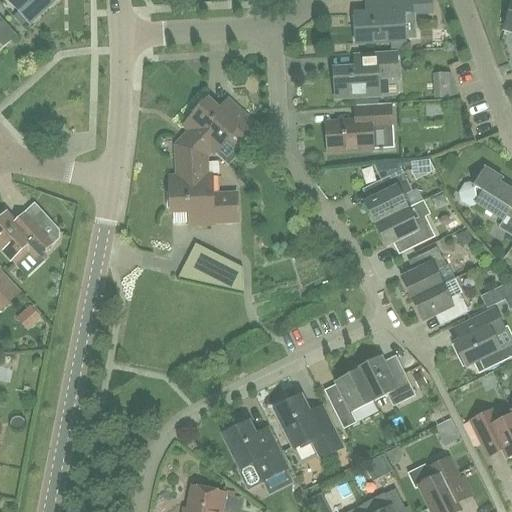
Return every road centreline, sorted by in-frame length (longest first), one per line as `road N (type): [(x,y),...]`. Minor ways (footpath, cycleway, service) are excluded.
road 1 (residential): [(141,511),(157,436),(200,400),(389,311)]
road 2 (tertiary): [(48,511),(113,184)]
road 3 (residential): [(389,311),(288,158),(276,104),(276,29)]
road 4 (residential): [(121,40),(276,29)]
road 5 (tertiary): [(113,184),(121,40)]
road 6 (residential): [(511,134),(462,0)]
